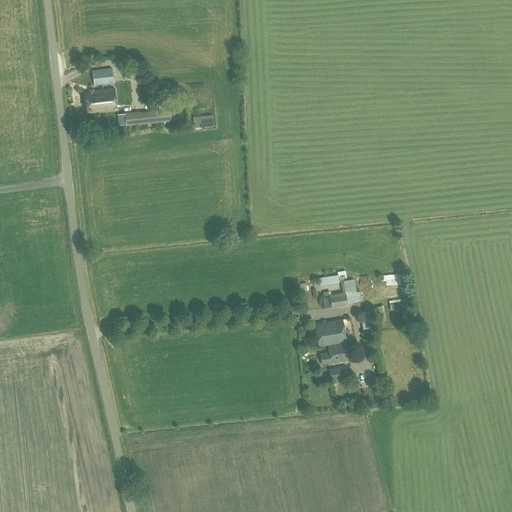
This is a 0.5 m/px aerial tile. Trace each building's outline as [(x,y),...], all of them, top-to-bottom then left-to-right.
[(114,82),(112,69),(92,71),(94,85),(114,82)] [(94,91),(93,89),(90,90),(90,93),(85,93),(88,112),(93,112),(94,113),(117,110),(115,89),(94,91)] [(126,125),(171,121),(170,110),(139,113),(139,112),(125,113),(126,125)] [(126,125),(125,113),(117,114),(118,126),(126,125)] [(194,127),(213,125),(212,115),(193,117),(194,127)] [(138,128),(141,143),(153,141),(150,126),(138,128)] [(384,271),(384,282),(399,282),(399,271),(384,271)] [(339,282),(338,276),(319,278),(320,285),(339,282)] [(346,294),(348,304),(359,302),(362,302),(360,292),(357,293),(355,280),(341,282),(343,294),(346,294)] [(331,307),(348,304),(346,294),(343,294),(329,296),(330,297),(331,307)] [(331,307),(330,297),(323,298),(324,308),(331,307)] [(404,298),(388,299),(388,306),(405,305),(404,298)] [(359,307),(360,328),(370,327),(369,307),(359,307)] [(317,336),(319,347),(328,345),(329,352),(320,354),(322,364),(349,360),(345,336),(345,335),(344,326),(342,319),(315,324),(317,336)] [(348,378),(346,366),(330,369),(332,381),(348,378)]
